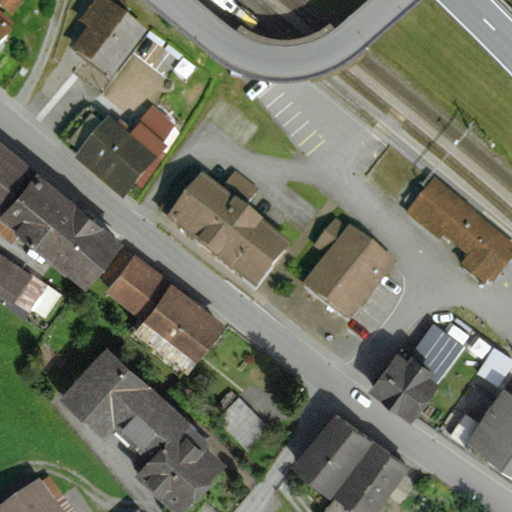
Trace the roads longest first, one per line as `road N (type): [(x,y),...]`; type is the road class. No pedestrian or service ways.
road 1 (tertiary): [(0,119),(337,387)]
road 2 (unclassified): [(275,79),(331,141),(349,193),(449,274)]
road 3 (unclassified): [(394,0),(332,52),(284,63),(235,52),(170,0)]
road 4 (tertiary): [(337,387),(500,511)]
road 5 (unclassified): [(449,274),(366,367),(337,387)]
road 6 (residential): [(337,387),(244,511)]
